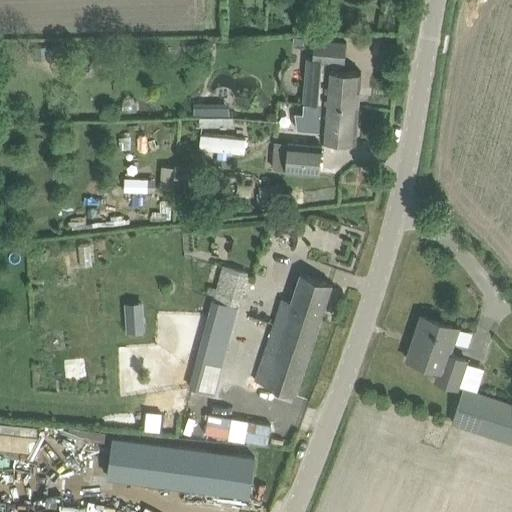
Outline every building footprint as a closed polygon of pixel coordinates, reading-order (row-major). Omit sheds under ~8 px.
[(214,40),(203,39),(202,51),(213,52),(214,40)] [(307,57),(303,95),(303,101),(311,102),(325,104),(359,106),(362,71),(344,70),(346,44),(314,41),(313,57),(307,57)] [(34,59),(50,58),(50,45),(34,45),(34,59)] [(194,114),(204,114),(204,102),(194,102),(194,114)] [(325,104),(311,102),(307,137),(356,142),(359,106),(325,104)] [(233,116),(200,116),(200,126),(233,125),(233,116)] [(321,147),(288,144),(286,168),(319,171),(321,147)] [(209,169),(208,183),(222,184),(223,170),(209,169)] [(282,188),(261,190),(263,204),(284,202),(282,188)] [(210,298),(236,305),(246,271),(214,262),(209,277),(216,278),(210,298)] [(265,384),(296,394),(333,283),(302,273),(292,301),(283,298),(256,380),(265,383),(265,384)] [(468,359),(452,354),(461,327),(423,314),(408,358),(440,369),(437,380),(458,386),(468,359)] [(145,315),(126,317),(127,332),(146,331),(145,315)] [(215,393),(223,363),(207,359),(199,389),(215,393)] [(511,403),(509,402),(476,391),(465,388),(464,389),(453,422),(511,441),(511,403)] [(255,456),(113,437),(108,475),(250,494),(255,456)]
